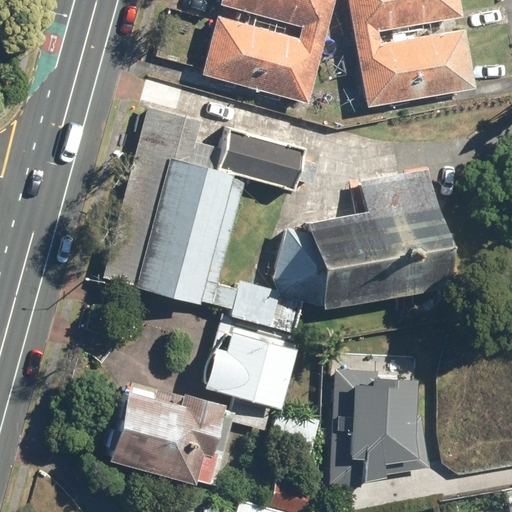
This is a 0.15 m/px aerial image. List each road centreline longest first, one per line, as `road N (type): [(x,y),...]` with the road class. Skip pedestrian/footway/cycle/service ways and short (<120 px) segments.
road 1 (primary): [(97,0),(46,189)]
road 2 (primary): [(46,189),(0,359)]
